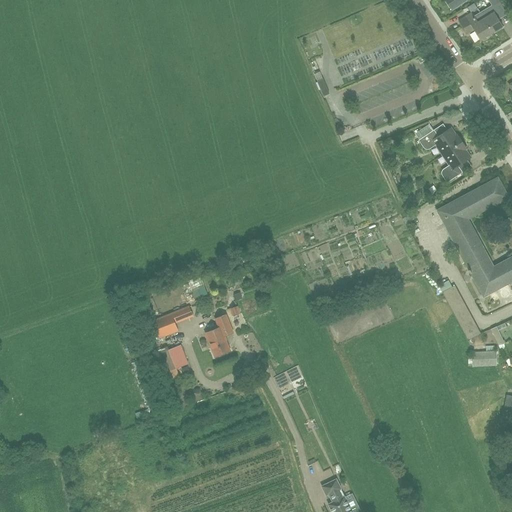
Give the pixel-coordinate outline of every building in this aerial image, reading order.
[(446,0),(453,9),(466,0),(446,0)] [(473,4),(466,9),(470,14),(476,10),(473,4)] [(485,20),(493,33),(504,26),(495,12),(484,19),(485,20)] [(468,33),(475,29),(481,40),(483,39),(485,40),(489,37),(489,35),(493,33),(485,20),(480,23),(473,13),(463,19),(467,24),(463,26),(468,33)] [(323,96),(329,94),(323,79),(317,82),(323,96)] [(433,131),(419,140),(419,141),(423,148),(425,149),(426,150),(428,150),(430,149),(436,145),(443,155),(462,142),(457,135),(456,136),(451,128),(446,132),(439,136),(435,130),(433,131)] [(462,142),(443,155),(449,165),(445,168),(444,169),(443,169),(443,170),(442,171),(442,172),(442,173),(442,174),(442,175),(442,176),(443,176),(447,183),(463,172),(459,165),(465,161),(470,158),(465,150),(466,149),(462,142)] [(470,274),(471,273),(484,297),(511,281),(511,258),(494,268),(467,219),(508,197),(498,178),(480,188),(437,211),(455,244),(469,270),(468,270),(470,274)] [(406,225),(416,219),(412,212),(402,218),(406,225)] [(355,255),(363,251),(359,244),(351,248),(355,255)] [(379,244),(367,247),(369,256),(382,252),(379,244)] [(336,261),(332,253),(326,256),(329,264),(336,261)] [(200,276),(188,281),(195,299),(207,294),(200,276)] [(439,286),(442,292),(468,340),(481,334),(455,286),(451,288),(448,281),(439,286)] [(240,292),(234,294),(236,300),(243,298),(240,292)] [(152,298),(148,300),(153,311),(157,309),(152,298)] [(232,316),(240,314),(238,306),(229,309),(232,316)] [(178,331),(175,323),(193,316),(189,307),(153,321),(159,338),(178,331)] [(224,337),(233,333),(226,315),(215,319),(218,328),(205,333),(215,357),(230,351),(224,337)] [(136,318),(127,322),(129,328),(138,324),(136,318)] [(504,343),(496,326),(491,329),(501,350),(505,348),(503,344),(504,343)] [(180,371),(179,368),(171,349),(170,345),(153,351),(163,377),(180,371)] [(179,368),(188,365),(181,345),(171,349),(179,368)] [(472,367),(497,366),(496,351),(472,352),(472,367)] [(142,360),(132,363),(148,410),(134,414),(138,424),(162,416),(142,360)] [(511,396),(506,395),(504,410),(502,416),(511,417),(511,396)] [(327,506),(330,511),(350,511),(344,498),(342,499),(338,491),(340,490),(335,481),(321,488),(325,497),(328,495),(332,503),(327,506)]
